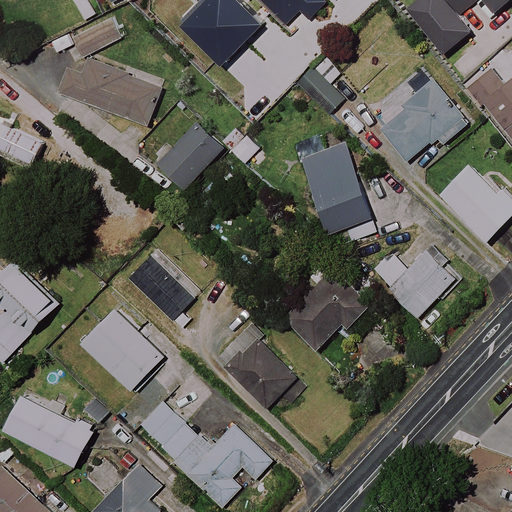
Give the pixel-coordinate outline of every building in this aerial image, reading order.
[(218,0),(233,48),(258,40),(260,47),(289,39),(286,31),(321,21),(315,0),(218,0)] [(479,0),(433,0),(451,22),(479,0)] [(124,37),(112,17),(66,41),(78,62),(124,37)] [(180,32),(170,42),(184,57),(195,46),(180,32)] [(329,114),(345,100),(332,85),(344,74),(327,56),(299,80),(329,114)] [(165,88),(92,60),(85,77),(71,71),(63,93),(151,126),(165,88)] [(511,81),(506,86),(494,69),(471,87),(511,140),(511,81)] [(441,137),(447,145),(454,139),(460,146),(476,133),(434,80),(405,103),(410,109),(384,131),(409,162),(441,137)] [(48,142),(0,120),(0,145),(4,147),(2,152),(36,168),(48,142)] [(162,163),(190,188),(207,169),(219,179),(238,158),(199,122),(162,163)] [(262,147),(237,126),(223,143),(248,164),(262,147)] [(383,231),(348,143),(304,160),(334,234),(352,227),(357,242),(383,231)] [(501,192),(471,165),(443,195),(493,241),(511,219),(511,194),(505,188),(501,192)] [(204,214),(189,200),(173,217),(189,231),(204,214)] [(462,280),(433,250),(413,269),(396,253),(379,270),(424,317),(462,280)] [(198,298),(154,256),(133,278),(177,320),(198,298)] [(64,303),(19,259),(0,278),(0,305),(7,312),(0,319),(0,355),(6,362),(64,303)] [(376,305),(347,271),(292,318),(319,350),(348,325),(350,327),(376,305)] [(168,356),(118,309),(87,342),(137,389),(168,356)] [(299,379),(262,339),(231,368),(269,408),(299,379)] [(98,430),(28,394),(10,427),(80,464),(98,430)] [(214,449),(168,402),(145,425),(226,507),(245,488),(235,477),(246,466),(259,479),(276,462),(239,424),(214,449)] [(165,485),(141,464),(99,510),(101,511),(166,511),(152,499),(165,485)] [(0,511),(54,511),(7,472),(0,480),(0,511)]
